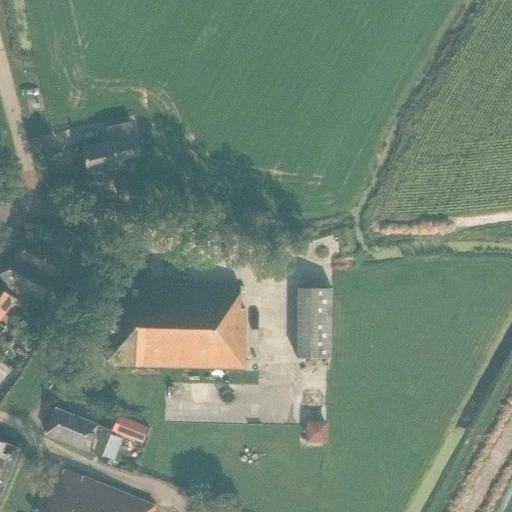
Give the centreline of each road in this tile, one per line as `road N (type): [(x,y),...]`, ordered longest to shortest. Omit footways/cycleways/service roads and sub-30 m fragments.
road 1 (unclassified): [(0,46),(33,194),(0,251)]
road 2 (residential): [(0,418),(70,462),(181,499)]
